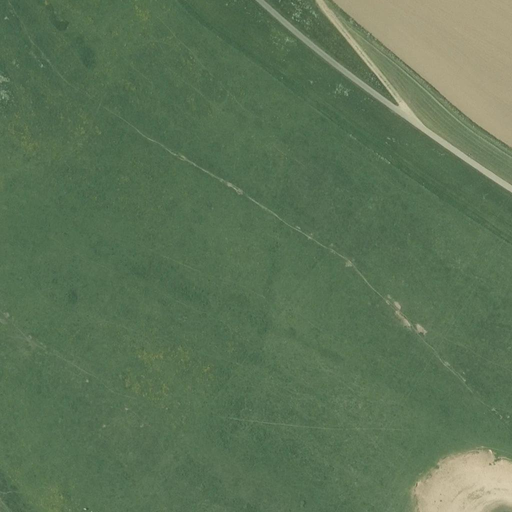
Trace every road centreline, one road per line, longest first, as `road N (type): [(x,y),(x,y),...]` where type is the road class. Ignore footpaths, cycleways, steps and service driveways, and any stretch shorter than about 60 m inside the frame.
road 1 (track): [(511,187),(257,0)]
road 2 (track): [(409,116),(319,0)]
